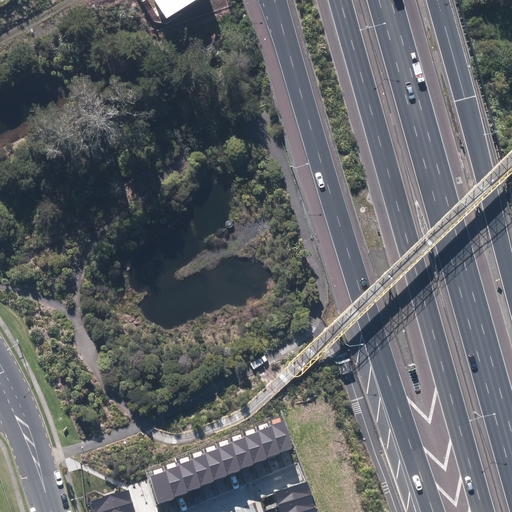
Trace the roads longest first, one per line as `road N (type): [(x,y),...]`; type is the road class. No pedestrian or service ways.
road 1 (motorway): [(432,511),(274,0)]
road 2 (motorway): [(484,511),(340,0)]
road 3 (motorway): [(379,0),(511,474)]
road 4 (motorway): [(437,0),(511,285)]
road 5 (secondary): [(6,384),(50,511)]
